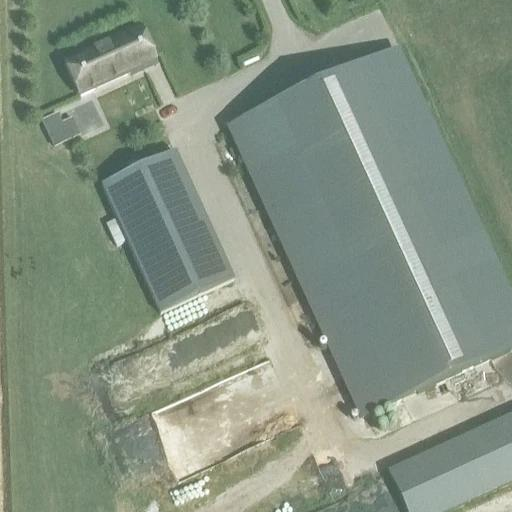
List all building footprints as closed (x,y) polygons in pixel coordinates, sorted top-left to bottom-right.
[(64,65),(79,98),(127,75),(125,72),(152,59),(137,26),(113,38),(115,41),(64,65)] [(245,66),(264,58),(260,49),(242,57),(245,66)] [(511,351),(511,307),(395,53),(229,130),(362,420),(511,351)] [(57,117),(41,124),(53,151),(69,143),(57,117)] [(159,317),(234,283),(175,154),(101,189),(159,317)] [(247,374),(252,385),(277,373),(272,362),(247,374)] [(511,418),(388,475),(404,511),(456,511),(511,486),(511,418)]
